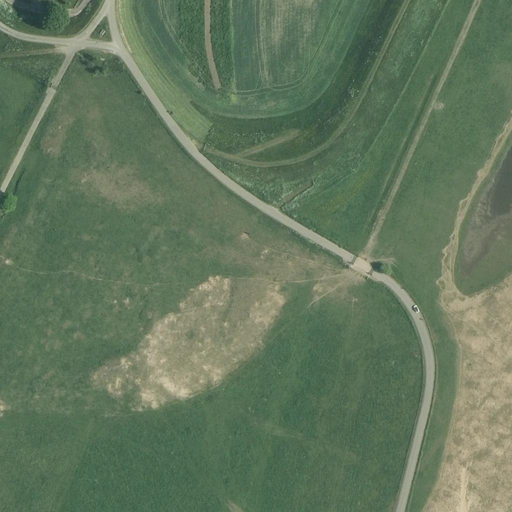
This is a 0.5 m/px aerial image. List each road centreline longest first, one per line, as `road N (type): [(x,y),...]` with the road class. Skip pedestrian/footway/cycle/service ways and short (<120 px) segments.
road 1 (unclassified): [(400,511),(431,380),(414,315),(399,291),(199,157),(118,47)]
road 2 (track): [(362,265),(477,0)]
